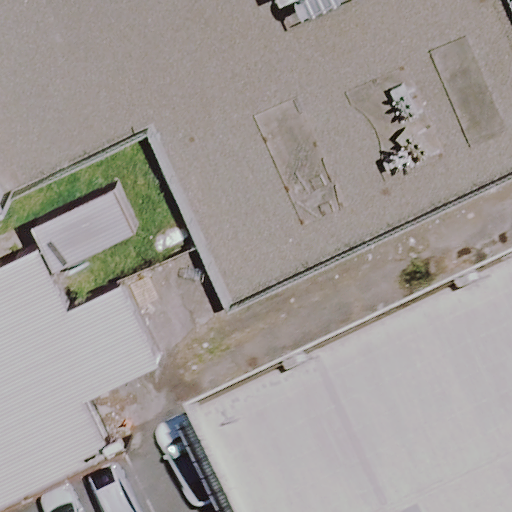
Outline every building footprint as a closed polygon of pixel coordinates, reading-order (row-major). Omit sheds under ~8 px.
[(257,0),(272,29),(333,0),(257,0)] [(0,199),(21,190),(0,146),(0,199)] [(113,173),(44,206),(76,271),(144,238),(113,173)] [(49,231),(0,254),(0,501),(150,430),(123,373),(179,347),(141,267),(81,296),(49,231)] [(511,511),(511,250),(205,395),(260,511),(511,511)]
